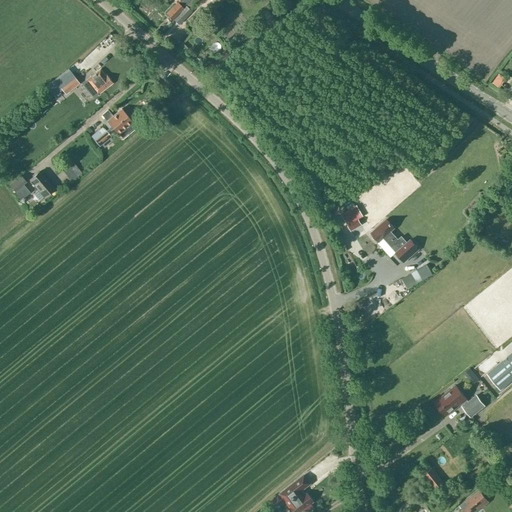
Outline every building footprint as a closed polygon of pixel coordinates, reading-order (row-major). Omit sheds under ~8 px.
[(179,0),(166,14),(172,19),(183,8),(182,7),(188,0),(179,0)] [(190,0),(187,4),(179,13),(184,17),(191,9),(190,7),(197,0),(190,0)] [(67,69),(54,80),(65,94),(79,83),(67,69)] [(100,70),(82,84),(93,98),(112,83),(106,75),(105,76),(100,70)] [(132,122),(120,108),(112,114),(108,109),(98,117),(108,128),(106,130),(103,127),(91,136),(99,146),(111,136),(107,132),(112,128),(117,134),(118,133),(122,137),(134,127),(130,123),(132,122)] [(40,171),(29,180),(44,197),(55,188),(40,171)] [(15,192),(26,182),(21,175),(9,185),(15,192)] [(361,224),(357,219),(347,225),(350,231),(361,224)] [(372,237),(375,240),(377,240),(379,242),(383,238),(391,247),(392,246),(397,251),(395,253),(402,261),(407,257),(409,258),(419,249),(417,247),(410,239),(407,242),(401,236),(398,239),(391,231),(394,228),(386,219),(371,233),(373,235),(372,237)] [(410,272),(416,283),(422,279),(416,269),(410,272)] [(511,379),(511,353),(487,374),(500,390),(511,379)] [(434,402),(446,416),(461,404),(463,406),(462,406),(470,417),(485,406),(476,395),(468,401),(466,399),(467,399),(456,385),(434,402)] [(423,474),(435,490),(444,483),(431,468),(423,474)] [(493,479),(500,487),(511,477),(505,469),(493,479)] [(280,494),(275,497),(279,502),(284,499),(287,502),(294,511),(299,511),(301,511),(307,511),(313,507),(310,503),(313,501),(307,493),(305,495),(301,490),(310,483),(304,475),(294,483),(280,494)] [(482,508),(489,502),(479,490),(460,506),(463,510),(462,510),(463,511),(474,511),(481,507),(482,508)]
